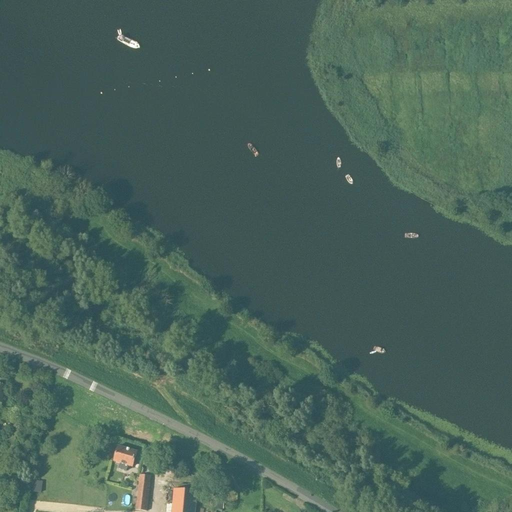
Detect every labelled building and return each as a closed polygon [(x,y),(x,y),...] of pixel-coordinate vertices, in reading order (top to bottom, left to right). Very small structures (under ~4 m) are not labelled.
[(70,370),(66,380),(89,389),(93,379),(70,370)] [(126,471),(128,466),(132,467),(137,452),(118,447),(114,462),(120,464),(118,469),(126,471)] [(136,510),(147,511),(151,476),(140,475),(136,510)] [(32,491),(41,492),(41,481),(32,481),(32,491)] [(171,511),(195,511),(197,491),(173,489),(171,511)]
